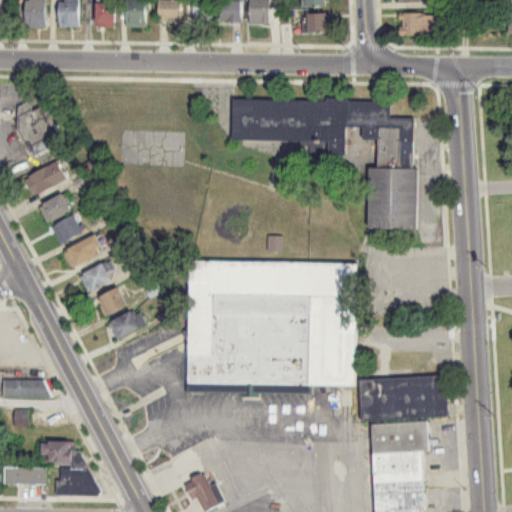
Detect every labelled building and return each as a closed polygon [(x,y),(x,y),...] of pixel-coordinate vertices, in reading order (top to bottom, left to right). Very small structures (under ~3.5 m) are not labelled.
[(47,28),(47,0),(27,0),(27,28),(47,28)] [(81,28),(80,0),(61,0),(61,28),(81,28)] [(97,0),(98,29),(116,29),(116,0),(97,0)] [(127,0),(127,28),(147,28),(146,0),(127,0)] [(182,24),(181,0),(159,0),(159,24),(182,24)] [(213,24),(212,0),(192,0),(193,24),(213,24)] [(242,23),(242,1),(222,0),(222,23),(242,23)] [(271,25),(271,0),(250,0),(251,25),(271,25)] [(305,0),(305,8),(326,8),(326,0),(305,0)] [(308,14),(308,33),(329,33),(329,14),(308,14)] [(401,37),(438,37),(438,15),(401,15),(401,37)] [(417,229),(418,117),(391,116),(391,100),(235,98),(234,139),(330,140),(329,152),(347,153),(348,126),(364,126),(364,138),(379,138),(379,166),(371,166),(371,228),(417,229)] [(34,154),(63,141),(47,104),(32,111),(29,103),(14,110),(34,154)] [(68,180),(60,161),(26,178),(35,196),(68,180)] [(74,211),(65,194),(40,206),(49,224),(74,211)] [(86,232),(75,215),(52,228),(63,246),(86,232)] [(74,269),(105,253),(96,235),(65,252),(74,269)] [(191,261),(189,394),(310,395),(310,387),(356,388),(358,263),(191,261)] [(81,278),(92,294),(115,278),(104,263),(81,278)] [(105,316),(129,306),(122,288),(97,297),(105,316)] [(147,325),(138,308),(110,323),(118,340),(147,325)] [(361,380),(363,422),(374,422),(377,511),(420,511),(427,511),(424,451),(431,451),(429,419),(450,418),(449,376),(431,376),(430,368),(411,369),(411,378),(361,380)] [(5,380),(5,398),(48,398),(48,380),(5,380)] [(29,411),(16,411),(16,427),(29,427),(29,411)] [(43,441),(43,464),(75,464),(75,441),(43,441)] [(6,484),(49,484),(49,467),(6,467),(6,484)] [(59,495),(96,495),(96,468),(59,468),(59,495)] [(203,507),(214,506),(212,477),(189,478),(190,500),(202,499),(203,507)]
